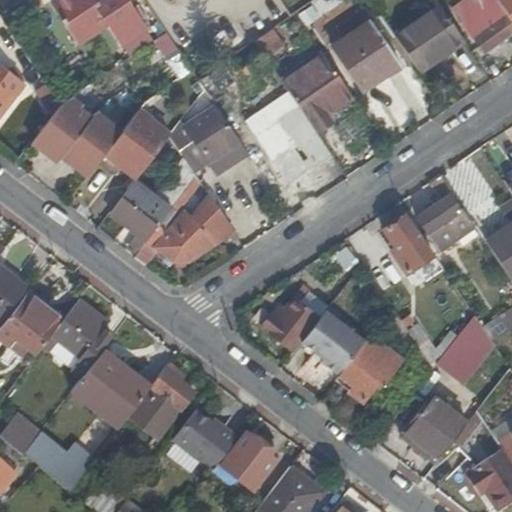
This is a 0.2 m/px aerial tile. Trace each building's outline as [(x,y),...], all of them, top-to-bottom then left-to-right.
[(65,0),(56,6),(83,46),(112,26),(126,47),(150,31),(129,0),(65,0)] [(511,0),(509,0),(501,6),(511,21),(511,0)] [(459,15),(487,57),(511,39),(511,21),(501,6),(498,1),(480,13),(474,5),(459,15)] [(41,4),(19,19),(24,27),(47,12),(41,4)] [(313,7),(296,18),(309,33),(324,21),(313,7)] [(399,42),(421,75),(467,44),(444,11),(399,42)] [(207,41),(223,61),(245,43),(229,23),(207,41)] [(278,30),(256,45),(275,71),(286,63),(280,54),(287,49),(278,30)] [(373,30),(338,53),(367,94),(368,95),(402,71),(373,30)] [(174,82),(188,75),(167,32),(153,39),(174,82)] [(356,101),(326,59),(286,88),(321,137),(337,125),(332,118),(356,101)] [(31,90),(0,67),(0,126),(3,129),(31,90)] [(54,88),(42,97),(60,123),(70,111),(54,88)] [(204,120),(221,107),(217,101),(215,97),(199,116),(204,120)] [(60,123),(44,144),(57,155),(54,158),(66,168),(70,162),(99,123),(88,115),(80,103),(71,109),(70,111),(60,123)] [(177,144),(192,166),(209,156),(224,179),(255,158),(226,114),(194,135),(189,128),(178,143),(177,144)] [(130,138),(112,160),(135,178),(140,172),(150,179),(177,144),(178,143),(157,126),(153,120),(147,115),(130,138)] [(99,123),(70,162),(82,171),(85,167),(99,178),(112,160),(130,138),(104,118),(99,123)] [(44,144),(41,148),(54,158),(57,155),(44,144)] [(85,167),(82,171),(96,182),(99,178),(85,167)] [(203,183),(193,168),(169,199),(168,200),(182,210),(203,183)] [(446,179),(436,186),(443,198),(454,190),(446,179)] [(145,186),(119,219),(154,247),(170,226),(180,213),(145,186)] [(454,197),(420,221),(445,258),(478,236),(480,235),(454,197)] [(177,233),(163,254),(178,266),(185,268),(196,269),(222,250),(240,237),(216,202),(198,224),(189,218),(177,233)] [(412,217),(393,229),(404,246),(397,250),(414,275),(440,259),(412,217)] [(154,247),(163,254),(177,233),(170,226),(154,247)] [(511,238),(511,228),(490,243),(495,250),(511,238)] [(511,238),(495,250),(511,275),(511,238)] [(142,262),(152,270),(163,254),(154,247),(142,262)] [(324,289),(357,264),(344,247),(311,271),(324,289)] [(0,324),(3,326),(25,298),(29,294),(0,271),(0,324)] [(3,326),(0,329),(0,337),(11,348),(20,338),(28,345),(39,354),(61,325),(25,298),(3,326)] [(109,326),(79,303),(72,311),(103,335),(109,326)] [(272,334),(303,358),(312,346),(330,323),(304,303),(288,323),(284,319),(272,334)] [(61,325),(39,354),(78,386),(101,358),(113,343),(103,335),(72,311),(61,325)] [(400,314),(383,336),(402,351),(415,336),(400,314)] [(330,323),(312,346),(334,362),(331,366),(348,381),(376,345),(336,315),(330,323)] [(447,368),(473,386),(501,347),(499,343),(492,334),(483,322),(447,368)] [(20,338),(11,348),(20,354),(28,345),(20,338)] [(348,381),(343,388),(371,408),(386,389),(390,392),(409,366),(378,342),(376,345),(348,381)] [(0,377),(10,381),(19,355),(0,348),(0,377)] [(78,386),(72,394),(118,431),(127,421),(148,394),(101,358),(78,386)] [(192,399),(162,375),(149,392),(179,416),(192,399)] [(148,394),(127,421),(155,445),(179,416),(149,392),(148,394)] [(411,439),(445,465),(474,428),(439,401),(411,439)] [(190,474),(196,462),(207,468),(230,430),(190,407),(161,457),(190,474)] [(37,440),(38,439),(17,423),(3,440),(24,456),(37,440)] [(213,466),(206,474),(219,485),(220,483),(224,487),(229,481),(244,494),(270,462),(240,438),(215,468),(213,466)] [(37,440),(24,456),(31,462),(71,492),(91,466),(76,454),(69,463),(37,440)] [(511,458),(509,455),(472,478),(487,503),(492,500),(499,511),(510,511),(511,511),(511,458)] [(0,477),(10,466),(0,457),(0,477)] [(149,511),(177,480),(159,465),(127,503),(125,501),(123,504),(116,511),(175,511),(182,504),(175,498),(165,511),(162,508),(158,511),(127,511),(130,509),(134,511),(149,511)] [(286,475),(255,511),(307,511),(318,501),(286,475)] [(95,511),(116,511),(123,504),(102,488),(88,506),(95,511)]
